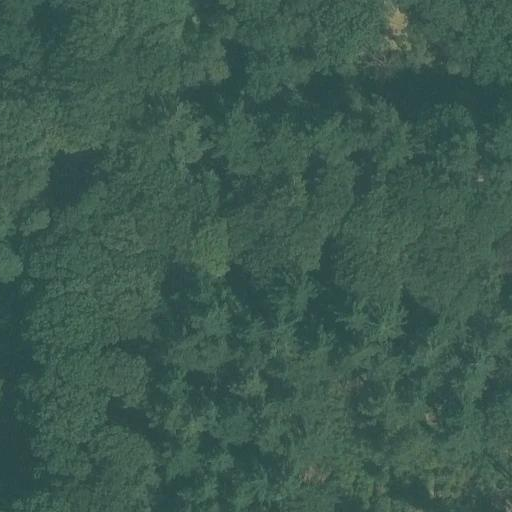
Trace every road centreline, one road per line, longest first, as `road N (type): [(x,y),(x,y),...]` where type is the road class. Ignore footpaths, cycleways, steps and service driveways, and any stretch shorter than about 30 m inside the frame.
road 1 (unclassified): [(110,150),(511,174)]
road 2 (track): [(110,150),(96,308),(92,511)]
road 3 (unclassified): [(110,150),(119,0)]
